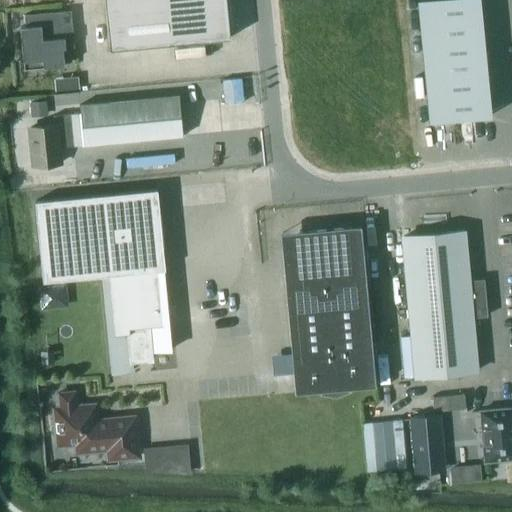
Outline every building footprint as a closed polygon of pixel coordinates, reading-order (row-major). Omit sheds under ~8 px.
[(105,0),(110,49),(230,38),(229,25),(235,23),(228,0),(105,0)] [(426,69),(431,122),(491,117),(486,64),(479,0),(443,0),(419,2),(426,69)] [(70,11),(72,11),(72,10),(25,14),(26,26),(20,27),(24,61),(43,59),(44,67),(64,65),(63,48),(65,48),(64,30),(72,30),(70,11)] [(71,113),(53,115),(54,124),(30,127),(34,165),(60,163),(58,147),(73,146),(183,135),(179,95),(80,105),(80,113),(72,114),(71,113)] [(31,117),(48,115),(46,101),(30,103),(31,117)] [(35,200),(43,281),(102,275),(112,372),(133,370),(132,361),(151,359),(150,351),(171,349),(163,270),(165,270),(157,189),(35,200)] [(376,385),(361,225),(300,231),(282,252),(291,353),(272,355),(274,373),(293,371),(295,393),(322,390),(322,393),(336,396),(349,391),(348,388),(375,385),(376,385)] [(480,278),(468,279),(463,230),(403,236),(416,376),(476,370),(471,317),(483,315),(480,278)] [(70,281),(44,283),(45,306),(72,305),(70,281)] [(58,418),(54,418),(56,435),(60,434),(60,442),(81,440),(82,450),(109,447),(110,457),(136,454),(133,418),(94,422),(92,407),(77,409),(75,390),(59,392),(60,410),(58,411),(58,418)] [(466,406),(465,394),(433,397),(434,409),(466,406)] [(511,457),(511,407),(479,410),(484,460),(511,457)] [(445,469),(440,413),(434,414),(410,416),(415,472),(439,470),(445,469)] [(368,472),(406,468),(402,420),(363,423),(368,472)] [(191,476),(188,450),(144,454),(144,475),(191,476)] [(481,479),(480,467),(450,469),(451,481),(481,479)]
